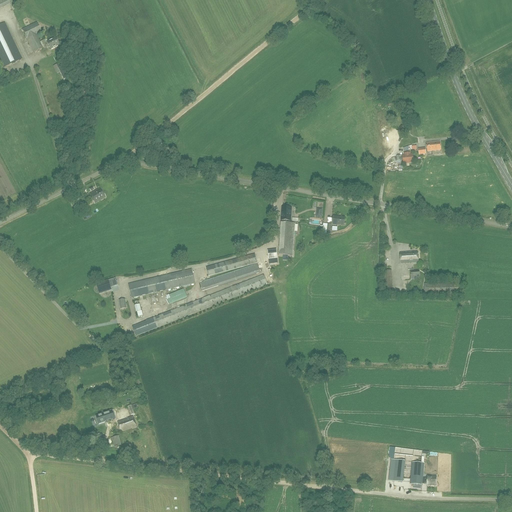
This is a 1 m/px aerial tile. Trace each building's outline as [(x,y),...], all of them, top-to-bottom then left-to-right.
[(0,61),(3,67),(22,58),(4,22),(0,24),(0,61)] [(40,42),(37,35),(41,33),(36,22),(22,29),(33,53),(48,46),(50,49),(58,45),(55,38),(47,42),(46,39),(40,42)] [(63,79),(69,76),(64,65),(62,66),(61,62),(53,66),(57,74),(60,72),(63,79)] [(427,151),(441,149),(440,141),(426,143),(427,151)] [(403,163),(413,162),(412,151),(405,152),(405,154),(402,154),(403,163)] [(94,203),(105,197),(100,188),(89,194),(94,203)] [(75,198),(69,201),(72,207),(79,203),(84,200),(81,194),(76,197),(75,198)] [(283,214),(282,221),(290,221),(290,214),(291,207),(282,207),(281,214),(283,214)] [(85,214),(87,218),(97,213),(95,209),(85,214)] [(344,225),(345,217),(333,216),(332,224),(344,225)] [(293,256),(295,223),(280,222),(278,255),(293,256)] [(421,249),(423,255),(429,253),(426,247),(421,249)] [(269,263),(277,262),(276,249),(268,250),(269,263)] [(400,263),(418,262),(418,251),(400,252),(400,263)] [(208,276),(257,262),(255,254),(206,267),(208,276)] [(203,292),(260,273),(258,264),(200,283),(203,292)] [(131,297),(195,283),(192,269),(128,284),(131,297)] [(383,282),(392,282),(391,270),(382,271),(383,282)] [(136,335),(267,284),(263,274),(132,326),(136,335)] [(100,294),(112,291),(111,288),(110,286),(117,283),(115,278),(98,284),(97,284),(100,294)] [(454,293),(454,283),(424,283),(424,293),(454,293)] [(169,304),(187,297),(183,289),(169,295),(171,299),(168,300),(169,304)] [(138,408),(136,404),(131,405),(128,406),(130,415),(135,414),(133,409),(138,408)] [(115,419),(112,410),(96,416),(99,424),(115,419)] [(132,429),(137,427),(133,416),(128,418),(117,422),(120,432),(132,428),(132,429)] [(114,447),(121,445),(118,436),(112,438),(114,447)] [(403,482),(405,461),(390,459),(387,486),(387,488),(394,488),(395,486),(394,486),(395,481),(403,482)] [(427,478),(422,478),(424,463),(412,462),(410,484),(422,485),(422,483),(427,483),(427,485),(436,485),(436,476),(427,476),(427,478)]
